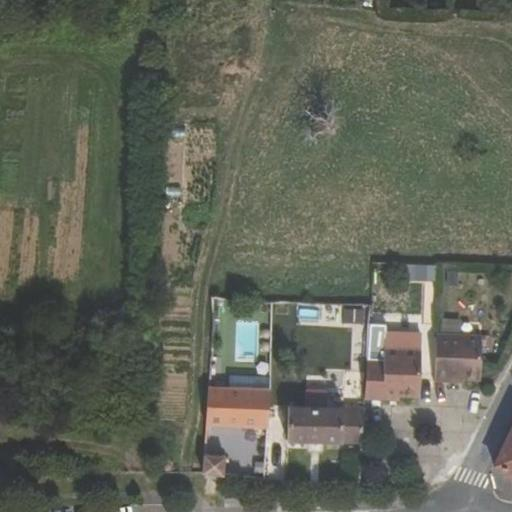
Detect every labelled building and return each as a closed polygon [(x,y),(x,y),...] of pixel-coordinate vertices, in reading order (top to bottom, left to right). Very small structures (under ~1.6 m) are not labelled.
[(448,384),(448,380),(462,381),(480,381),(480,370),(482,335),(435,334),(433,384),(448,384)] [(365,402),(382,402),(383,397),(399,398),(419,398),(420,384),(421,351),(384,350),(383,359),(367,359),(365,402)] [(321,396),(309,395),(307,398),(306,407),(288,407),(286,440),(362,445),(364,410),(321,408),(321,396)] [(202,475),(224,477),(226,458),(237,458),(240,407),(206,406),(202,475)] [(511,479),(511,434),(494,470),(511,479)]
